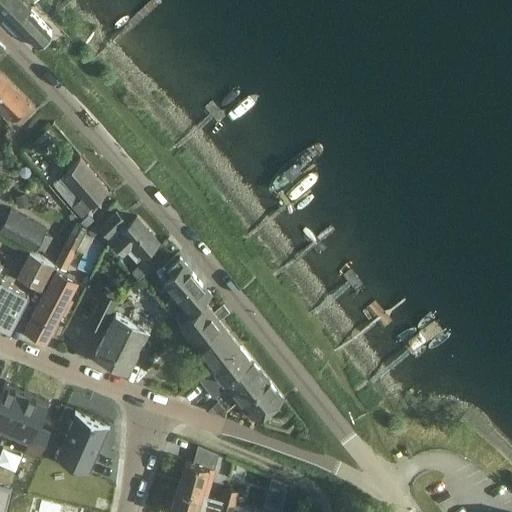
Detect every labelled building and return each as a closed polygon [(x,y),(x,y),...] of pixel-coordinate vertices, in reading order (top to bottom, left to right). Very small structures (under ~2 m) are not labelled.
[(0,0),(0,9),(37,47),(46,37),(52,32),(28,8),(33,2),(31,0),(0,0)] [(0,75),(0,105),(19,124),(34,109),(0,75)] [(27,151),(46,170),(53,164),(33,144),(27,151)] [(80,159),(65,172),(63,173),(83,196),(74,204),(82,213),(108,191),(80,159)] [(26,192),(15,195),(18,207),(29,204),(26,192)] [(12,208),(0,227),(0,230),(34,249),(46,227),(12,208)] [(102,228),(113,240),(123,252),(126,249),(136,261),(158,242),(137,217),(122,230),(118,226),(124,220),(116,212),(100,226),(102,228)] [(88,213),(80,220),(85,227),(94,221),(88,213)] [(97,222),(88,229),(93,236),(102,228),(100,226),(97,222)] [(65,241),(55,263),(67,270),(78,248),(65,241)] [(16,274),(41,287),(54,262),(30,249),(16,274)] [(180,321),(192,311),(191,310),(210,294),(180,257),(170,266),(174,271),(165,279),(187,306),(175,316),(180,321)] [(145,258),(131,271),(140,280),(153,267),(145,258)] [(47,338),(56,321),(71,293),(70,292),(76,280),(55,269),(25,327),(47,338)] [(0,306),(13,284),(0,276),(0,306)] [(0,306),(0,323),(10,329),(20,312),(30,293),(13,284),(0,306)] [(102,329),(118,299),(104,292),(88,322),(102,329)] [(180,321),(181,322),(181,324),(214,366),(214,367),(214,368),(241,347),(206,303),(194,313),(192,311),(180,321)] [(180,321),(175,316),(171,311),(165,318),(165,322),(166,325),(170,330),(180,321)] [(128,370),(134,357),(141,361),(150,343),(143,339),(148,329),(116,313),(95,354),(128,370)] [(235,393),(261,372),(241,347),(214,368),(235,393)] [(261,372),(235,393),(257,419),(283,399),(261,372)] [(0,430),(8,434),(28,390),(5,380),(0,390),(0,430)] [(28,390),(8,434),(27,442),(23,451),(39,458),(52,427),(39,421),(48,399),(28,390)] [(211,414),(221,417),(227,412),(219,403),(209,412),(211,414)] [(56,456),(55,457),(89,472),(90,471),(89,470),(108,427),(109,427),(109,426),(75,411),(75,412),(76,413),(57,456),(56,456)] [(177,487),(207,495),(215,468),(185,459),(177,487)] [(274,477),(267,506),(282,510),(289,483),(274,477)] [(0,511),(5,511),(11,489),(0,486),(0,511)] [(170,511),(196,511),(198,506),(218,511),(231,511),(234,503),(221,499),(207,495),(177,487),(170,511)] [(221,499),(234,503),(238,491),(224,487),(221,499)]
